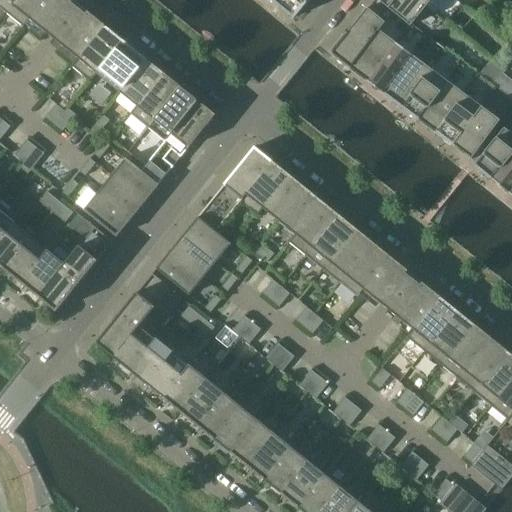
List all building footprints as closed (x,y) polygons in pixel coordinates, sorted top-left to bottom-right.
[(0,0),(0,8),(6,13),(16,0),(0,0)] [(25,25),(29,20),(29,19),(44,0),(16,0),(6,13),(23,27),(25,25)] [(44,0),(29,19),(29,20),(46,33),(54,23),(73,0),(72,0),(44,0)] [(308,0),(275,0),(274,2),(294,18),(308,0)] [(345,64),(350,68),(379,31),(380,29),(393,12),(378,0),(374,0),(331,54),(345,64)] [(417,0),(378,0),(393,12),(411,26),(426,7),(417,0)] [(88,12),(69,35),(69,36),(61,45),(78,59),(79,60),(106,27),(88,12)] [(89,80),(95,73),(123,40),(106,27),(79,60),(78,59),(74,64),(72,67),(89,80)] [(395,43),(379,31),(350,68),(367,81),(395,43)] [(95,73),(121,93),(147,60),(123,40),(95,73)] [(367,81),(385,94),(413,56),(395,43),(367,81)] [(430,69),(413,56),(385,94),(402,107),(430,69)] [(121,93),(137,106),(137,107),(164,74),(147,60),(121,93)] [(402,107),(419,120),(447,82),(430,69),(402,107)] [(137,106),(131,114),(148,128),(181,87),(164,74),(137,107),(137,106)] [(511,82),(506,77),(498,88),(511,98),(511,82)] [(465,95),(447,82),(419,120),(436,133),(465,95)] [(148,128),(165,142),(166,142),(198,101),(181,87),(148,128)] [(436,133),(454,146),(482,107),(465,95),(436,133)] [(171,150),(181,158),(215,115),(198,101),(166,142),(165,142),(163,144),(171,150)] [(46,118),(54,125),(65,111),(57,105),(46,118)] [(454,146),(472,159),(500,121),(482,107),(454,146)] [(65,111),(54,125),(62,132),(76,115),(68,108),(65,111)] [(103,115),(90,132),(96,137),(110,121),(103,115)] [(0,140),(11,127),(2,120),(0,123),(0,140)] [(474,165),(492,180),(511,154),(511,134),(504,128),(476,163),(474,165)] [(23,163),(36,147),(28,141),(15,156),(23,163)] [(110,146),(105,141),(94,155),(99,159),(110,146)] [(164,159),(171,150),(163,144),(148,162),(166,176),(173,167),(164,159)] [(44,154),(36,147),(23,163),(19,167),(28,174),(44,154)] [(215,196),(234,211),(240,203),(239,202),(272,162),(254,147),(215,196)] [(173,167),(181,158),(171,150),(164,159),(173,167)] [(511,154),(492,180),(508,193),(511,188),(511,154)] [(90,159),(80,172),(85,177),(96,163),(90,159)] [(141,171),(126,159),(111,176),(144,203),(158,186),(148,178),(140,172),(141,171)] [(148,162),(145,166),(141,171),(140,172),(148,178),(158,186),(166,176),(148,162)] [(239,202),(240,203),(257,216),(263,209),(262,208),(289,175),(272,162),(239,202)] [(263,209),(279,222),(305,189),(289,175),(262,208),(263,209)] [(98,193),(131,219),(144,203),(111,176),(98,193)] [(73,180),(62,193),(68,198),(78,184),(73,180)] [(305,189),(279,222),(295,235),(296,235),(322,202),(305,189)] [(47,192),(39,202),(52,213),(60,202),(47,192)] [(117,237),(131,219),(98,193),(84,210),(117,237)] [(225,221),(234,211),(215,196),(207,207),(225,221)] [(73,213),(60,202),(52,213),(65,223),(73,213)] [(306,256),(339,216),(322,202),(296,235),(295,235),(289,242),(306,256)] [(225,221),(207,207),(197,218),(216,233),(216,232),(220,228),(225,221)] [(0,242),(15,224),(0,211),(0,242)] [(85,239),(87,237),(105,252),(113,242),(78,214),(69,225),(85,239)] [(356,229),(339,216),(306,256),(323,270),(356,229)] [(184,235),(217,262),(231,244),(216,232),(216,233),(197,218),(184,235)] [(0,242),(0,265),(5,270),(32,237),(15,224),(0,242)] [(340,284),(373,243),(356,229),(323,270),(340,284)] [(184,235),(170,252),(203,278),(217,262),(184,235)] [(5,270),(22,284),(49,251),(32,237),(5,270)] [(85,239),(65,264),(66,265),(39,297),(56,312),(105,252),(87,237),(85,239)] [(261,243),(254,252),(268,263),(275,254),(261,243)] [(390,257),(373,243),(340,284),(358,298),(364,290),(363,290),(390,257)] [(66,265),(65,264),(49,251),(22,284),(39,297),(66,265)] [(203,278),(170,252),(156,269),(189,296),(203,278)] [(252,261),(246,257),(236,270),(242,275),(252,261)] [(364,290),(381,304),(388,310),(398,298),(415,277),(407,271),(390,257),(363,290),(364,290)] [(152,274),(144,284),(162,298),(170,289),(152,274)] [(227,292),(238,279),(232,274),(222,288),(227,292)] [(413,330),(440,298),(422,283),(415,277),(398,298),(388,310),(396,316),(413,330)] [(271,301),(281,287),(273,281),(262,294),(271,301)] [(141,326),(162,298),(144,284),(96,344),(113,358),(140,325),(141,326)] [(290,294),(281,287),(271,301),(279,307),(290,294)] [(215,296),(205,309),(210,313),(221,300),(215,296)] [(413,330),(407,338),(424,352),(457,311),(440,298),(413,330)] [(181,317),(194,327),(202,317),(189,307),(181,317)] [(304,328),(315,314),(307,308),(296,321),(304,328)] [(457,311),(424,352),(441,365),(474,325),(457,311)] [(323,321),(315,314),(304,328),(313,335),(323,321)] [(232,331),(240,338),(253,323),(244,316),(232,331)] [(202,317),(194,327),(207,338),(215,328),(202,317)] [(253,323),(240,338),(249,345),(261,330),(253,323)] [(157,338),(141,326),(140,325),(113,358),(130,371),(157,338)] [(474,325),(441,365),(458,379),(490,338),(474,325)] [(130,371),(147,385),(173,352),(157,338),(130,371)] [(474,392),(507,352),(490,338),(458,379),(474,392)] [(274,366),(286,350),(278,343),(266,359),(274,366)] [(295,357),(286,350),(274,366),(282,372),(295,357)] [(190,366),(173,352),(147,385),(164,399),(190,366)] [(511,355),(507,352),(474,392),(491,406),(511,380),(511,355)] [(207,379),(190,366),(164,399),(180,412),(207,379)] [(380,389),(390,376),(382,369),(371,382),(380,389)] [(308,393),(320,377),(311,371),(299,386),(308,393)] [(328,384),(320,377),(308,393),(316,399),(328,384)] [(224,393),(207,379),(180,412),(197,426),(224,393)] [(511,380),(491,406),(509,420),(511,415),(511,380)] [(416,396),(407,389),(397,403),(405,409),(416,396)] [(241,406),(224,393),(197,426),(214,439),(241,406)] [(424,403),(416,396),(405,409),(413,416),(424,403)] [(341,420),(353,404),(345,398),(333,413),(341,420)] [(362,411),(353,404),(341,420),(349,426),(362,411)] [(257,420),(241,406),(214,439),(231,453),(257,420)] [(449,423),(441,416),(430,430),(439,437),(449,423)] [(274,434),(257,420),(231,453),(248,467),(274,434)] [(458,430),(449,423),(439,437),(447,443),(458,430)] [(375,447),(387,432),(379,425),(366,440),(375,447)] [(395,438),(387,432),(375,447),(383,454),(395,438)] [(248,467),(264,480),(291,447),(274,434),(248,467)] [(464,457),(472,464),(483,450),(474,444),(464,457)] [(511,465),(487,446),(483,450),(472,464),(471,466),(502,490),(511,477),(511,465)] [(264,480),(281,494),(308,461),(291,447),(264,480)] [(408,474),(421,459),(412,452),(400,467),(408,474)] [(429,466),(421,459),(408,474),(417,481),(429,466)] [(325,474),(308,461),(281,494),(298,507),(325,474)] [(322,511),(341,488),(325,474),(298,507),(303,511),(322,511)] [(454,486),(446,479),(433,494),(442,501),(454,486)] [(456,484),(454,486),(442,501),(439,504),(448,511),(483,511),(486,509),(456,484)] [(349,511),(358,502),(341,488),(322,511),(349,511)] [(370,511),(358,502),(349,511),(370,511)]
